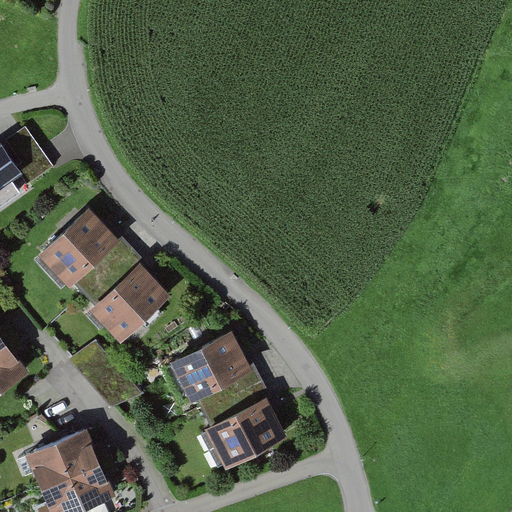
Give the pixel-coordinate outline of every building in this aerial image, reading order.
[(54,164),(26,124),(0,142),(0,183),(20,170),(28,182),(54,164)] [(88,200),(38,250),(71,282),(121,232),(88,200)] [(172,298),(137,260),(89,303),(125,341),(172,298)] [(0,329),(18,352),(28,344),(9,320),(0,327),(0,329)] [(234,326),(174,357),(195,398),(255,368),(234,326)] [(0,330),(0,392),(30,371),(0,330)] [(148,393),(101,339),(73,359),(114,405),(148,393)] [(269,392),(208,425),(230,465),(291,433),(269,392)] [(87,426),(29,450),(54,511),(69,511),(115,493),(87,426)]
